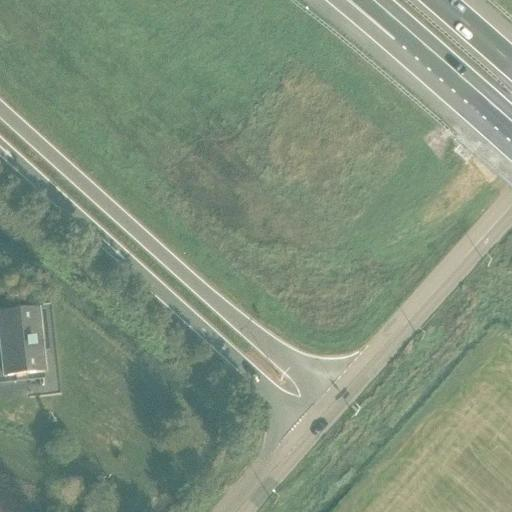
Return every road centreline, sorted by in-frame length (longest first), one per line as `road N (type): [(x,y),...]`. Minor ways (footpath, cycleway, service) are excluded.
road 1 (motorway): [(332,404),(0,110)]
road 2 (motorway): [(0,147),(310,428)]
road 3 (primary): [(332,404),(511,205)]
road 4 (motorway): [(403,27),(511,125)]
